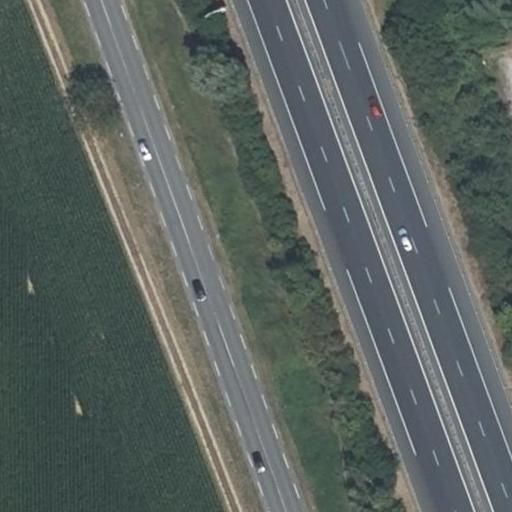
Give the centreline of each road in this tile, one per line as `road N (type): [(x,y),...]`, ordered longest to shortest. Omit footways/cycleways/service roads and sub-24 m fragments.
road 1 (track): [(34,0),(237,511)]
road 2 (motorway): [(265,0),(455,511)]
road 3 (motorway): [(511,511),(323,0)]
road 4 (primary): [(101,0),(286,511)]
